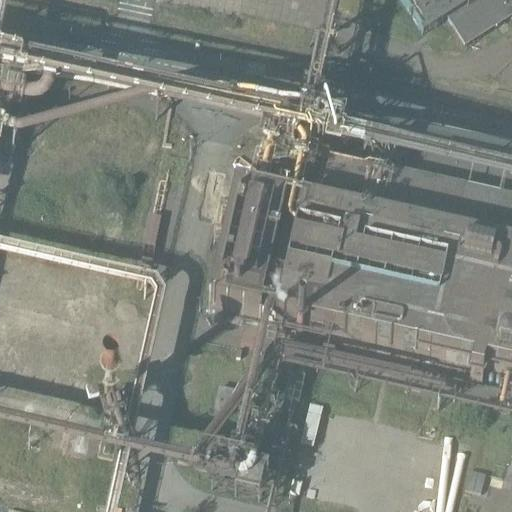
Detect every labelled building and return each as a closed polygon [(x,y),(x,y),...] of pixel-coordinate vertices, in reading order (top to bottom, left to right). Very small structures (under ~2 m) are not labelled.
[(511,0),(398,0),(421,36),(446,21),(463,48),(511,16),(511,0)] [(264,163),(261,175),(285,181),(288,168),(264,163)] [(511,211),(321,169),(316,190),(311,189),(308,200),(314,201),(311,216),(299,214),(299,215),(284,212),(284,211),(233,199),(207,316),(323,341),(320,353),(332,356),(335,344),(471,375),(469,385),(481,387),(483,377),(511,383),(511,211)] [(234,395),(217,391),(212,414),(228,418),(234,395)] [(357,445),(361,420),(313,414),(310,439),(357,445)] [(471,472),(465,489),(479,494),(485,477),(471,472)]
